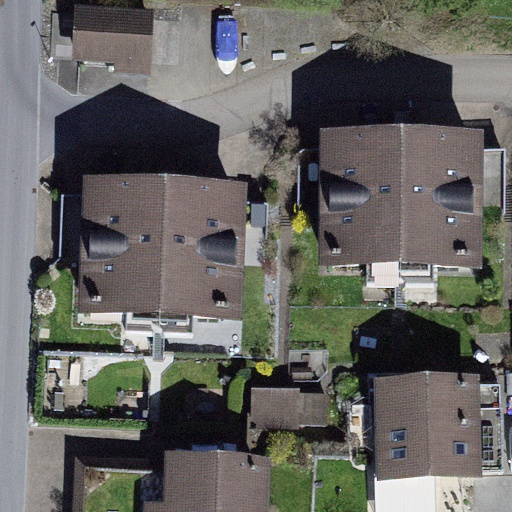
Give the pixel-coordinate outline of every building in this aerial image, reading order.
[(77,6),(76,71),(156,71),(156,7),(77,6)] [(311,276),(480,278),(481,166),(313,165),(311,276)] [(68,339),(244,341),(245,213),(69,211),(68,339)] [(304,429),(305,394),(256,392),(254,428),(304,429)] [(371,490),(484,488),(482,395),(369,397),(371,490)] [(146,511),(262,511),(262,484),(147,483),(146,511)]
